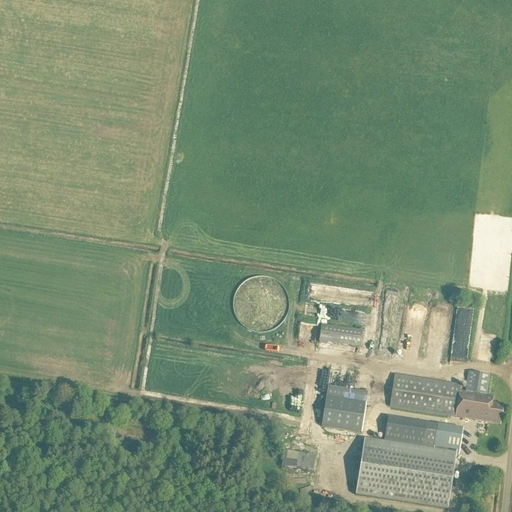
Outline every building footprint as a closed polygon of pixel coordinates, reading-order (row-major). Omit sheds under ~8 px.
[(236,321),(241,327),(247,331),(255,334),(262,334),(269,333),(276,329),(282,324),(286,318),(288,311),(289,304),(287,296),(284,290),(279,285),(273,281),(266,278),(259,278),(252,279),(245,282),(239,287),(235,293),(232,300),(232,307),(233,315),(236,321)] [(435,323),(447,325),(450,305),(437,303),(435,323)] [(318,344),(359,350),(362,333),(321,326),(318,344)] [(465,394),(459,393),(459,392),(456,391),(456,386),(395,377),(390,408),(455,418),(500,425),(503,407),(492,405),(493,398),(486,397),(489,377),(468,373),(465,394)] [(321,429),(361,434),(367,394),(327,388),(321,429)] [(355,497),(447,511),(456,455),(458,456),(462,430),(387,419),(383,444),(363,441),(355,497)] [(280,469),(312,474),(315,457),(283,452),(280,469)]
